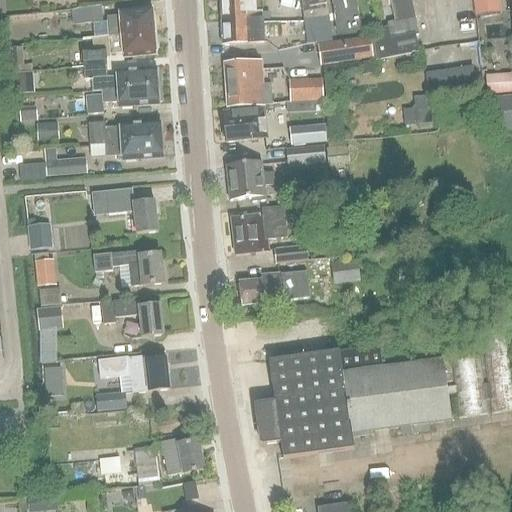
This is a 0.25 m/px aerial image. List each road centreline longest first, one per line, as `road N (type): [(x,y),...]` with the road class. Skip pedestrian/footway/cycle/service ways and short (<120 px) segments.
road 1 (residential): [(244,511),(211,330),(182,0)]
road 2 (residential): [(0,384),(11,347),(0,239)]
